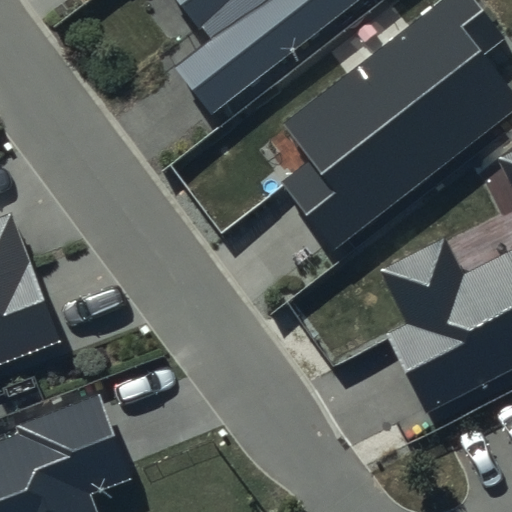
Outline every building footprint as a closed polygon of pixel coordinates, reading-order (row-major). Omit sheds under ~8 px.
[(179,0),(211,40),(174,69),(211,116),(360,0),(179,0)] [(508,39),(477,0),(442,0),(283,125),(312,161),(284,183),(336,250),(511,113),(511,90),(486,57),(508,39)] [(511,149),(496,158),(511,189),(511,248),(462,274),(442,236),(379,268),(408,324),(387,335),(428,414),(511,370),(511,149)] [(0,361),(60,339),(10,211),(0,214),(0,361)] [(0,511),(96,511),(89,494),(131,478),(99,395),(16,427),(20,436),(0,443),(0,511)]
